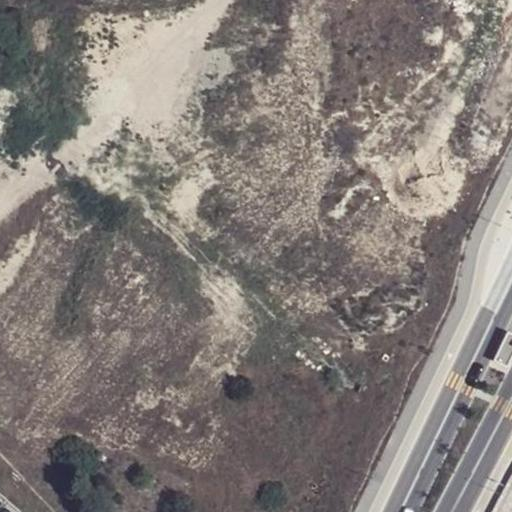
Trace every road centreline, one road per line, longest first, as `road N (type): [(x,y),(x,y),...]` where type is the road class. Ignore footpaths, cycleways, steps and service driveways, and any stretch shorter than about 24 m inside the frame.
road 1 (tertiary): [(511,296),(405,511)]
road 2 (tertiary): [(442,511),(511,380)]
